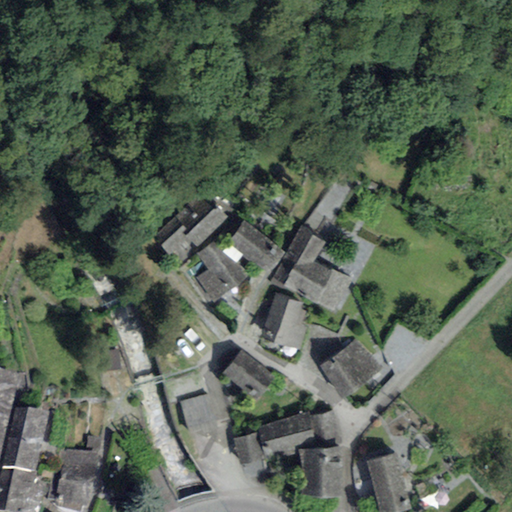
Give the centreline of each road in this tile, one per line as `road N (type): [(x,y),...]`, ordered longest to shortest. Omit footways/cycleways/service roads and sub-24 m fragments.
road 1 (residential): [(352,433),(511,268)]
road 2 (residential): [(232,336),(342,411),(352,433)]
